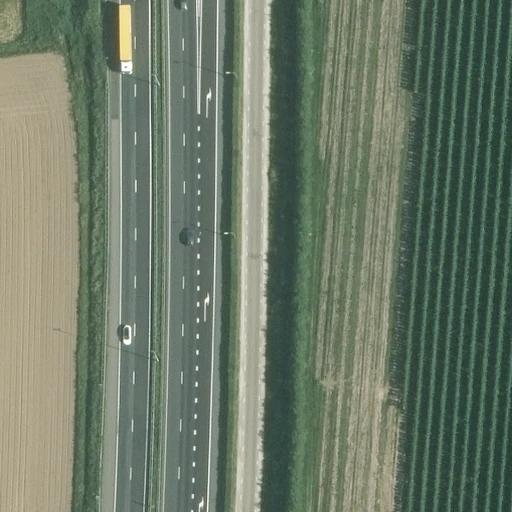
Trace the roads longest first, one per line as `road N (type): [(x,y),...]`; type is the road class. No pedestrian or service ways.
road 1 (unclassified): [(247,511),(254,0)]
road 2 (motorway): [(132,0),(127,511)]
road 3 (motorway): [(175,511),(185,118)]
